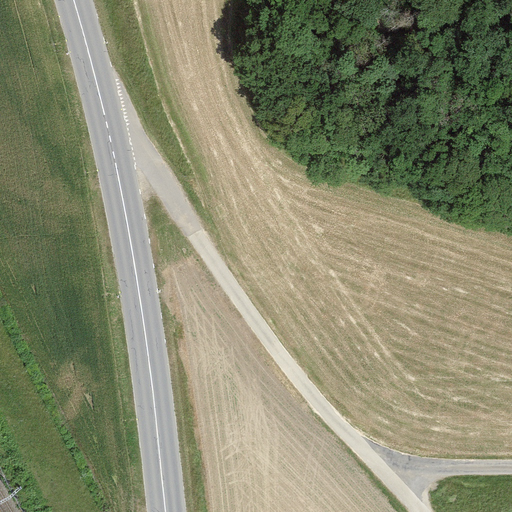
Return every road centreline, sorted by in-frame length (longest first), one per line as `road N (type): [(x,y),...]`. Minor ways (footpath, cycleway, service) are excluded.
road 1 (track): [(95,78),(273,354),(416,511)]
road 2 (primary): [(73,0),(132,257),(165,511)]
road 3 (track): [(379,470),(511,467)]
